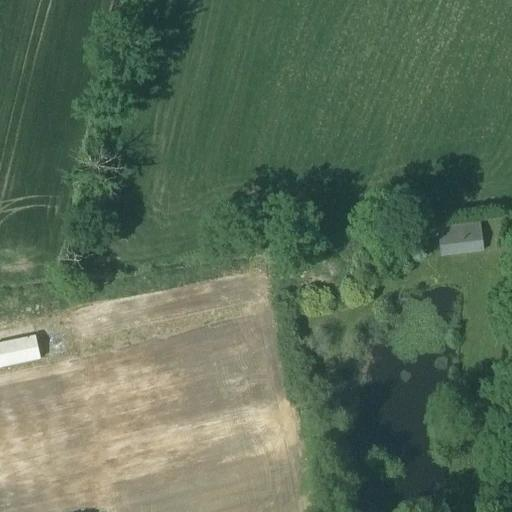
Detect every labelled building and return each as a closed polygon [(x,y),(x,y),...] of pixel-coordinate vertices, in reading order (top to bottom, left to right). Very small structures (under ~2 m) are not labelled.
[(441,258),(482,252),(478,225),(437,230),(441,258)] [(86,405),(240,378),(237,357),(261,353),(260,346),(81,378),(86,405)] [(44,367),(45,392),(59,392),(57,367),(44,367)] [(27,389),(38,386),(33,370),(22,374),(27,389)] [(1,378),(5,402),(19,399),(14,375),(1,378)]
